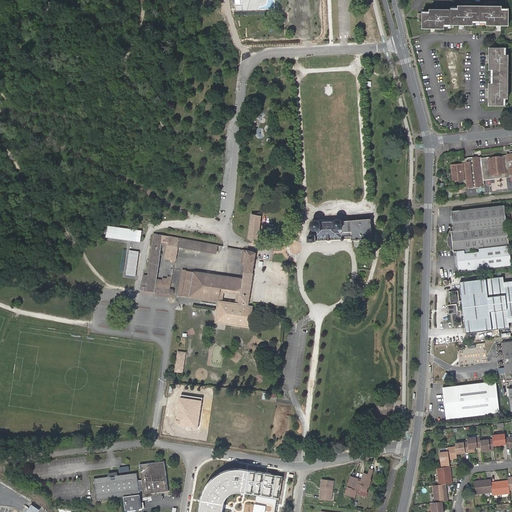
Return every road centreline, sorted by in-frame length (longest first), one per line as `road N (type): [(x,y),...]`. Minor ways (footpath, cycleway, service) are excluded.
road 1 (tertiary): [(427,141),(414,449)]
road 2 (track): [(306,425),(320,313),(347,299),(355,268),(342,245),(308,251),(300,278),(310,305)]
road 3 (track): [(0,112),(196,223)]
road 4 (track): [(136,302),(151,228),(217,226),(268,248)]
road 5 (residential): [(194,450),(139,443),(25,457)]
road 6 (unclassified): [(397,44),(271,53),(253,62),(243,83)]
